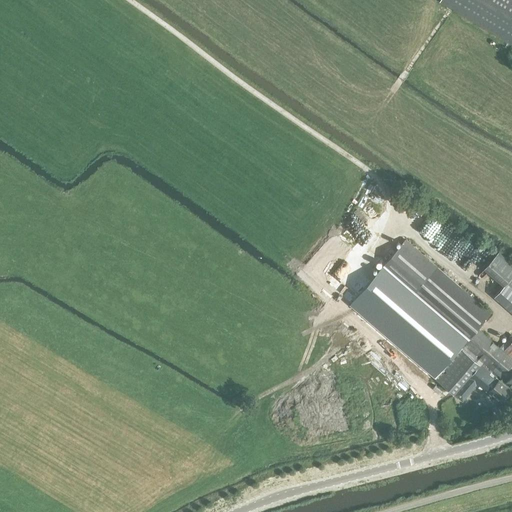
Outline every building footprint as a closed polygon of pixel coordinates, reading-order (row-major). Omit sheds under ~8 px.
[(511,0),(440,0),(441,1),(511,43),(511,0)] [(403,214),(480,261),(488,248),(416,204),(412,209),(407,206),(403,214)] [(458,340),(480,359),(511,386),(511,340),(503,350),(478,328),(491,312),(436,265),(407,239),(379,271),(408,297),(458,340)] [(489,263),(509,280),(494,296),(511,311),(511,263),(498,252),(489,263)] [(478,362),(480,359),(458,340),(379,271),(349,303),(462,401),(477,385),(486,393),(489,390),(502,401),(511,390),(478,362)]
